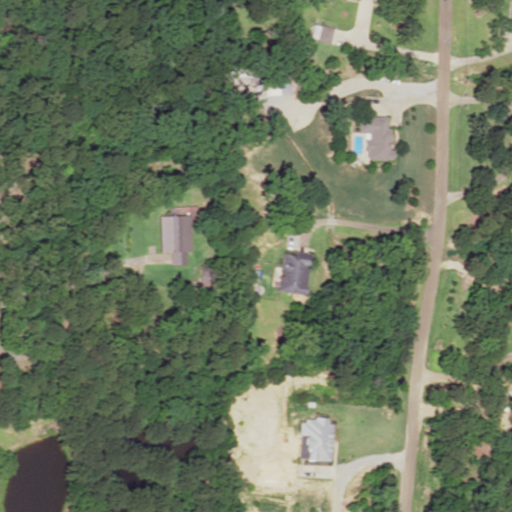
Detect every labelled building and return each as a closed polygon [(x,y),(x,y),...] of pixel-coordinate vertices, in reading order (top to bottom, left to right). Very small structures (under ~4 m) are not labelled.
[(332,27),(311,22),(308,38),(328,42),(332,27)] [(262,74),(262,93),(287,94),(288,66),(257,66),(257,74),(262,74)] [(391,159),(391,148),(388,148),(388,125),(385,125),(385,115),(355,115),(355,132),(363,132),(362,159),(391,159)] [(158,251),(167,250),(168,264),(187,263),(186,214),(157,215),(158,251)] [(277,291),(304,292),(306,253),(278,252),(277,291)] [(296,417),(295,458),(326,459),(327,418),(296,417)]
